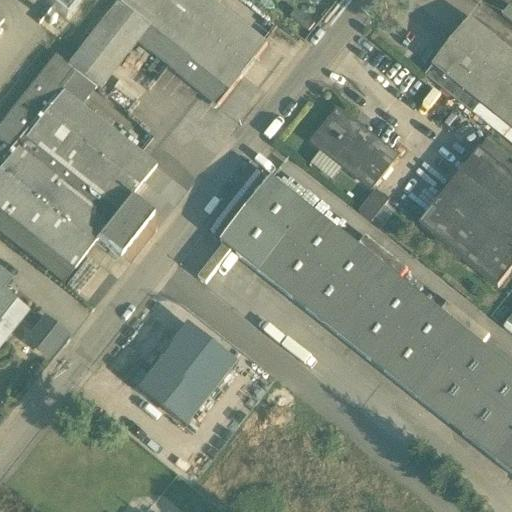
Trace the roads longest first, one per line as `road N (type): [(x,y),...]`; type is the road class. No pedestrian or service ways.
road 1 (unclassified): [(0,473),(374,0)]
road 2 (unknown): [(332,53),(468,153)]
